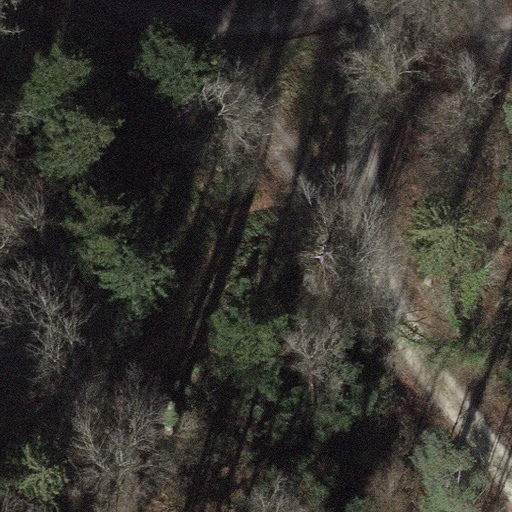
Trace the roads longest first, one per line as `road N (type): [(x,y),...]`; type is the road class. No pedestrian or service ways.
road 1 (track): [(167,19),(211,58),(288,152),(511,478)]
road 2 (track): [(396,0),(373,82),(362,257)]
road 3 (track): [(343,0),(260,21),(167,19)]
